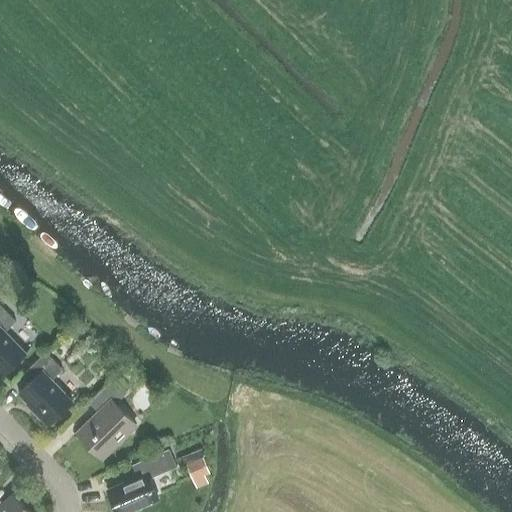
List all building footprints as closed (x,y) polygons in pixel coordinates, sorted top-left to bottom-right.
[(0,375),(1,376),(0,376),(1,377),(26,353),(5,331),(16,321),(0,305),(0,375)] [(72,401),(63,392),(51,380),(62,369),(45,352),(23,374),(30,381),(18,393),(19,394),(20,393),(37,411),(36,412),(47,424),(46,424),(47,425),(72,401)] [(102,458),(136,425),(111,400),(123,389),(113,379),(89,402),(98,411),(77,432),(102,458)] [(204,454),(201,448),(177,458),(180,465),(204,454)] [(137,476),(107,489),(117,511),(130,511),(141,508),(156,501),(159,500),(149,478),(177,466),(169,449),(132,465),(137,476)] [(203,458),(187,465),(194,481),(205,476),(210,474),(203,458)] [(0,511),(29,511),(12,493),(2,503),(0,500),(0,511)]
